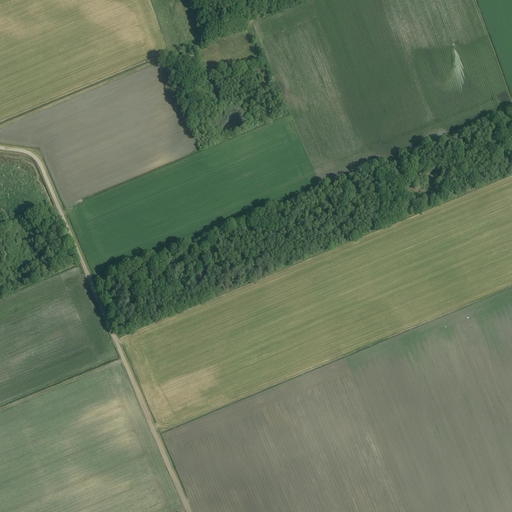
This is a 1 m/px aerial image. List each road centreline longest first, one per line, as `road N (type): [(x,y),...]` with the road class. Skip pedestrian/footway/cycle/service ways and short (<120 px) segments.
road 1 (track): [(0,147),(32,155),(42,170),(189,511)]
road 2 (track): [(284,0),(247,24),(0,126)]
road 3 (track): [(0,410),(123,360)]
